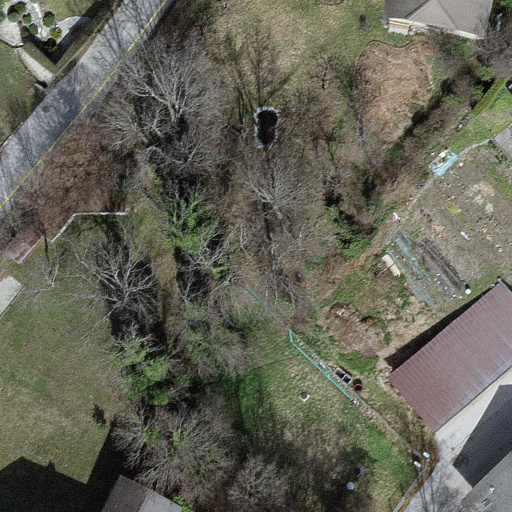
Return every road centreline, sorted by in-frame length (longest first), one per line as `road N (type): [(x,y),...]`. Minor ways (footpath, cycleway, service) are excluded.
road 1 (residential): [(0,195),(174,0)]
road 2 (unclassified): [(435,511),(449,465),(511,415)]
